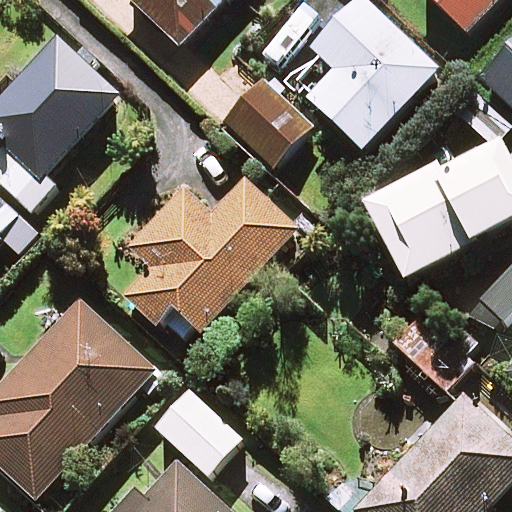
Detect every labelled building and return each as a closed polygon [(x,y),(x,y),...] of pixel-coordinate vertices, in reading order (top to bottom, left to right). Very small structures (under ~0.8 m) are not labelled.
[(125,0),(180,53),(231,0),(125,0)] [(505,0),(422,0),(465,42),(505,0)] [(437,79),(360,9),(285,91),(309,112),(362,161),(437,79)] [(119,104),(58,47),(0,109),(0,143),(9,152),(0,161),(0,188),(33,219),(55,194),(44,184),(119,104)] [(511,55),(482,86),(511,114),(511,55)] [(311,137),(266,90),(226,129),(272,176),(311,137)] [(511,132),(511,129),(470,94),(452,115),(495,152),(511,132)] [(511,229),(511,176),(499,153),(445,183),(440,172),(364,214),(405,288),(511,229)] [(297,236),(245,188),(214,221),(185,194),(130,253),(153,275),(126,304),(183,358),(297,236)] [(0,251),(22,227),(0,206),(0,251)] [(155,379),(81,309),(0,394),(0,417),(2,419),(0,420),(0,472),(36,506),(155,379)] [(511,365),(502,376),(511,385),(511,365)] [(241,447),(189,400),(157,436),(209,483),(241,447)] [(490,511),(511,489),(511,449),(464,405),(364,511),(490,511)] [(219,511),(178,472),(145,506),(139,501),(128,511),(219,511)]
